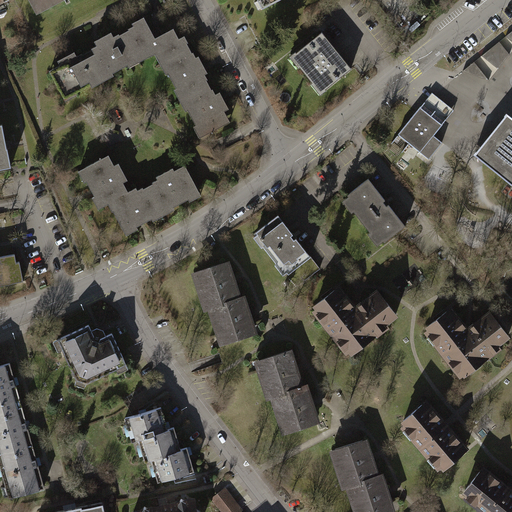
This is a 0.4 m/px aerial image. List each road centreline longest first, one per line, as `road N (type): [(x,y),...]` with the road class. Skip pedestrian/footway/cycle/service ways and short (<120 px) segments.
road 1 (residential): [(276,511),(182,389),(113,276)]
road 2 (residential): [(291,163),(497,0)]
road 3 (residential): [(113,276),(209,224),(291,163)]
road 4 (residential): [(202,0),(291,163)]
road 5 (residential): [(0,323),(113,276)]
